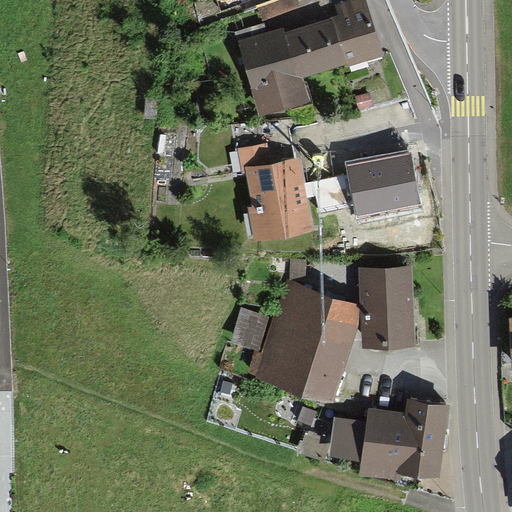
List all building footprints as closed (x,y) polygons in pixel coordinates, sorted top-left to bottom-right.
[(265,19),(235,28),(261,108),(309,92),(301,69),(346,55),(348,61),(385,49),(368,0),(338,0),(327,4),(330,11),(286,25),(284,21),(267,27),(265,19)] [(240,0),(245,10),(258,6),(263,17),(301,2),(300,0),(240,0)] [(374,103),(370,90),(355,94),(359,107),(374,103)] [(349,157),(361,216),(386,211),(385,204),(422,196),(409,134),(363,144),(365,153),(349,157)] [(292,135),(238,145),(242,167),(247,167),(254,199),(249,200),(255,234),(314,223),(301,149),(295,151),(292,135)] [(289,284),(287,284),(258,377),(334,401),(362,318),(361,306),(305,289),(306,264),(291,264),(289,284)] [(412,265),(359,268),(361,306),(362,318),(363,346),(416,344),(412,265)] [(259,344),(268,312),(241,304),(232,336),(259,344)] [(441,479),(452,404),(409,398),(407,413),(369,408),(367,421),(336,417),(333,441),(331,455),(362,459),(360,474),(403,480),(404,473),(441,479)] [(324,457),(333,441),(305,424),(296,448),(324,457)]
